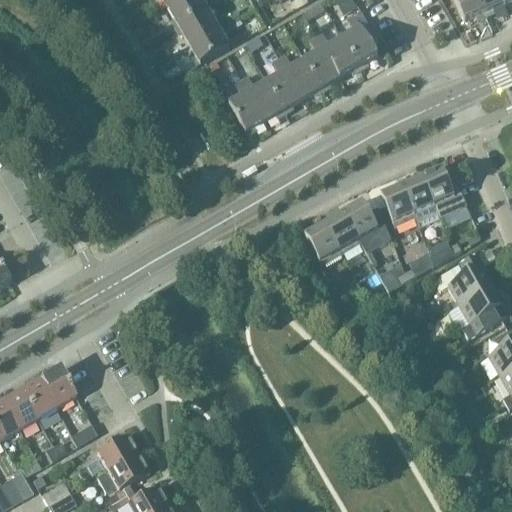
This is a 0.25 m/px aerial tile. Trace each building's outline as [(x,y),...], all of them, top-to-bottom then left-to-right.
[(168,12),(188,0),(156,0),(158,3),(162,1),(168,12)] [(188,0),(168,12),(174,23),(170,25),(175,33),(208,14),(201,2),(203,0),(188,0)] [(350,0),(338,0),(339,0),(348,17),(357,12),(350,0)] [(487,22),(477,0),(453,0),(465,26),(476,21),(478,25),(487,22)] [(477,0),(487,22),(495,18),(493,14),(505,9),(500,0),(477,0)] [(511,0),(500,0),(505,9),(511,6),(511,0)] [(321,6),(303,17),(308,26),(326,15),(321,6)] [(208,14),(175,33),(180,41),(183,39),(190,49),(231,25),(230,24),(227,19),(215,25),(208,14)] [(236,14),(227,19),(230,24),(239,19),(236,14)] [(356,22),(361,31),(372,51),(379,47),(362,18),(356,22)] [(342,43),(361,76),(369,71),(367,67),(378,61),(354,19),(347,24),(354,36),(342,43)] [(190,49),(196,60),(192,62),(197,71),(230,52),(223,39),(235,32),(231,25),(190,49)] [(316,41),(340,83),(351,76),(353,80),(361,76),(342,43),(330,50),(323,37),(316,41)] [(305,64),(324,97),(332,93),(329,89),(340,83),(316,41),(310,45),(317,57),(305,64)] [(279,63),(303,104),(314,98),(316,102),(324,97),(305,64),(293,71),(286,59),(279,63)] [(292,111),(303,104),(279,63),(272,67),(279,79),(267,86),(286,119),(294,114),(292,111)] [(208,71),(207,72),(209,75),(213,82),(222,76),(217,66),(208,71)] [(242,85),(265,126),(276,120),(278,124),(286,119),(267,86),(255,93),(248,81),(242,85)] [(242,85),(235,89),(242,101),(229,108),(248,141),(257,136),(255,132),(265,126),(242,85)] [(450,170),(443,173),(447,184),(455,181),(450,170)] [(422,182),(440,224),(468,212),(455,181),(447,184),(443,173),(422,182)] [(402,191),(416,223),(420,233),(440,224),(422,182),(402,191)] [(416,223),(402,191),(381,200),(395,232),(416,223)] [(343,218),(361,248),(367,259),(391,245),(378,213),(369,216),(363,206),(343,218)] [(361,248),(343,218),(325,229),(342,259),(361,248)] [(342,259),(325,229),(305,240),(323,270),(342,259)] [(450,252),(454,260),(462,255),(457,248),(450,252)] [(454,260),(450,252),(442,256),(447,264),(454,260)] [(442,256),(431,263),(434,272),(447,264),(442,256)] [(436,288),(440,296),(448,291),(459,311),(492,292),(481,272),(484,271),(478,260),(442,280),(436,288)] [(0,294),(8,289),(0,274),(0,294)] [(405,278),(409,286),(416,281),(412,274),(405,278)] [(409,286),(405,278),(397,282),(402,290),(409,286)] [(459,311),(470,329),(462,333),(469,345),(511,320),(511,319),(506,309),(503,311),(492,292),(459,311)] [(369,306),(374,313),(381,309),(377,301),(369,306)] [(374,313),(369,306),(362,310),(366,317),(374,313)] [(500,381),(511,373),(511,333),(495,344),(501,354),(488,361),(500,381)] [(436,351),(425,358),(432,369),(442,362),(436,351)] [(446,367),(436,372),(444,389),(454,384),(446,367)] [(511,373),(500,381),(510,400),(503,404),(510,415),(511,413),(511,373)] [(48,375),(37,381),(56,414),(75,402),(59,374),(50,379),(48,375)] [(21,396),(37,424),(56,414),(37,381),(26,387),(29,392),(21,396)] [(37,424),(21,396),(13,401),(11,397),(0,402),(19,435),(37,424)] [(0,445),(19,435),(0,402),(0,445)] [(70,442),(76,452),(97,440),(91,430),(70,442)] [(138,459),(127,440),(106,452),(102,444),(96,448),(100,455),(95,458),(107,477),(138,459)] [(53,452),(59,462),(66,458),(60,447),(53,452)] [(59,462),(53,452),(45,456),(51,467),(59,462)] [(118,496),(116,498),(120,504),(126,501),(132,497),(128,491),(149,479),(138,459),(107,477),(96,483),(105,498),(115,492),(118,496)] [(492,460),(486,467),(496,475),(502,467),(492,460)] [(36,464),(17,475),(19,479),(20,478),(23,483),(40,473),(36,464)] [(10,484),(22,505),(33,499),(23,483),(20,478),(19,479),(10,484)] [(41,481),(34,485),(37,492),(45,488),(41,481)] [(0,489),(0,490),(12,511),(22,505),(10,484),(0,489)] [(47,511),(69,499),(63,488),(41,501),(47,511)] [(10,511),(12,511),(0,490),(0,511),(10,511)] [(132,497),(126,501),(130,508),(123,511),(167,511),(168,511),(157,493),(136,504),(132,497)] [(116,498),(107,502),(111,509),(117,506),(120,504),(116,498)] [(69,499),(47,511),(71,511),(75,510),(69,499)] [(120,504),(117,506),(120,511),(123,511),(130,508),(126,501),(120,504)]
